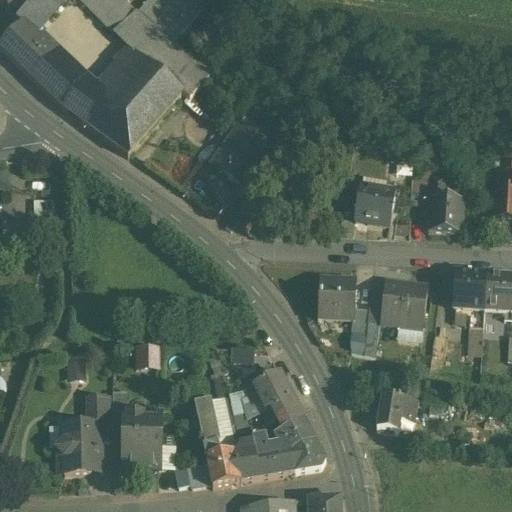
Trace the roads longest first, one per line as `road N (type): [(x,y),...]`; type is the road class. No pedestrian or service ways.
road 1 (residential): [(355,483),(233,501),(0,511)]
road 2 (residential): [(230,263),(256,252),(511,257)]
road 3 (secondary): [(230,263),(327,397),(355,483)]
road 4 (secondary): [(55,137),(230,263)]
